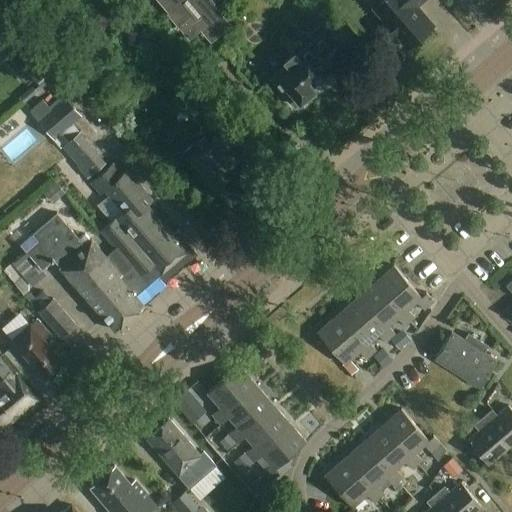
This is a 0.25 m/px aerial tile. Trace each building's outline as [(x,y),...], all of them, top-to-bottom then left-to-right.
[(158,0),(170,13),(168,15),(189,40),(201,30),(211,42),(231,26),(214,5),(215,4),(212,0),(158,0)] [(428,0),(427,0),(367,0),(374,7),(373,8),(385,22),(376,29),(389,43),(397,36),(408,48),(432,27),(417,10),(428,0)] [(287,59),(312,87),(330,71),(319,59),(340,41),(324,22),(309,35),(314,41),(297,56),(295,53),(287,59)] [(0,57),(2,60),(18,46),(0,25),(0,57)] [(314,90),(312,87),(287,59),(285,61),(288,65),(272,79),(295,107),(314,90)] [(30,111),(31,112),(54,140),(82,116),(63,93),(71,87),(58,72),(45,83),(59,100),(50,108),(43,100),(31,110),(30,111)] [(230,122),(203,91),(185,107),(203,127),(196,133),(201,138),(184,153),(188,158),(187,158),(210,185),(211,184),(217,186),(224,180),(225,172),(240,159),(217,133),(230,122)] [(86,137),(82,131),(62,147),(87,179),(105,165),(84,139),(86,137)] [(111,253),(111,254),(143,290),(148,285),(148,286),(186,253),(178,243),(180,241),(148,204),(153,200),(127,170),(123,174),(113,163),(91,183),(101,194),(105,190),(110,196),(98,206),(111,222),(101,231),(116,248),(111,253)] [(47,193),(55,203),(67,193),(59,183),(47,193)] [(75,285),(111,254),(111,253),(106,257),(91,240),(85,245),(57,213),(32,234),(38,241),(26,251),(42,270),(53,260),(75,285)] [(201,249),(206,263),(216,260),(212,246),(201,249)] [(143,290),(111,254),(75,285),(115,331),(145,305),(136,296),(143,290)] [(394,266),(375,282),(403,315),(408,310),(417,302),(424,310),(434,301),(426,293),(421,297),(394,266)] [(403,315),(375,282),(356,299),(384,331),(389,327),(398,319),(405,326),(415,318),(408,310),(403,315)] [(78,325),(54,299),(39,313),(62,339),(78,325)] [(384,331),(356,299),(336,316),(364,348),(370,343),(379,335),(386,343),(395,334),(389,327),(384,331)] [(364,348),(336,316),(317,332),(345,365),(360,352),(367,359),(376,351),(370,343),(364,348)] [(50,333),(38,319),(12,341),(42,376),(61,360),(43,339),(50,333)] [(434,359),(457,373),(478,340),(468,333),(464,340),(451,332),(434,359)] [(405,342),(399,335),(393,341),(399,348),(405,342)] [(489,346),(478,340),(457,373),(480,387),(497,361),(484,353),(489,346)] [(13,376),(0,360),(0,427),(1,429),(37,399),(16,374),(13,376)] [(224,412),(256,384),(239,365),(207,393),(220,408),(212,415),(221,424),(228,418),(224,412)] [(273,403),(256,384),(224,412),(228,418),(236,427),(229,434),(238,443),(245,437),(240,432),(273,403)] [(240,432),(245,437),(253,446),(246,453),(254,463),(262,456),(257,451),(290,423),(273,403),(240,432)] [(483,417),(508,447),(511,443),(511,410),(508,406),(497,415),(492,409),(483,417)] [(401,409),(382,426),(411,458),(416,453),(425,445),(432,453),(441,444),(434,436),(429,440),(401,409)] [(508,447),(483,417),(474,425),(479,431),(467,441),(488,465),(508,447)] [(201,455),(169,418),(146,438),(179,475),(180,474),(186,482),(208,463),(201,455)] [(306,442),(290,423),(257,451),(262,456),(270,465),(262,472),(271,482),(279,474),(275,469),(306,442)] [(411,458),(382,426),(363,442),(391,475),(397,470),(406,462),(412,469),(422,461),(416,453),(411,458)] [(391,475),(363,442),(344,459),(372,491),(378,487),(387,479),(393,486),(403,477),(397,470),(391,475)] [(463,470),(453,458),(444,466),(454,478),(463,470)] [(384,494),(378,487),(372,491),(344,459),(325,476),(353,508),(368,495),(374,503),(384,494)] [(131,484),(115,465),(90,487),(111,511),(157,511),(160,510),(135,481),(131,484)] [(445,486),(435,494),(450,511),(474,511),(481,506),(461,483),(450,492),(445,486)] [(450,511),(435,494),(426,501),(431,507),(425,511),(450,511)]
